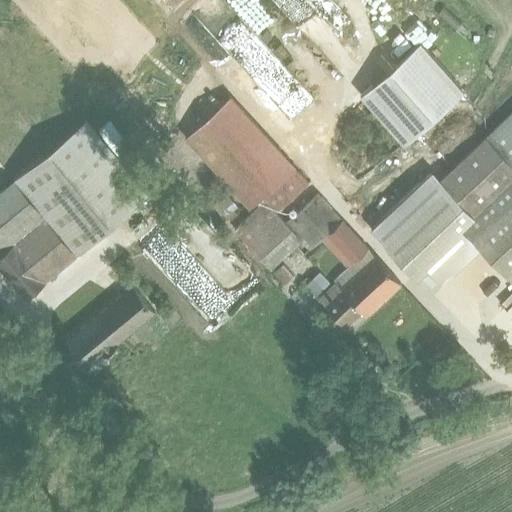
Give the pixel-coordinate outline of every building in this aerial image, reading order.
[(277,24),(254,49),(275,69),(250,95),(275,118),(296,95),(308,106),(334,78),(277,24)] [(421,40),(360,94),(404,144),(465,90),(421,40)] [(346,325),(401,281),(318,190),(286,220),(277,210),(309,180),(231,94),(185,136),(253,210),(234,228),(272,268),(302,240),(310,248),(322,237),(347,266),(334,278),(336,280),(332,283),(320,270),(310,279),(307,276),(304,279),(307,282),(306,283),(346,325)] [(511,110),(378,237),(412,271),(461,225),(472,238),(456,253),(465,262),(482,246),(511,278),(511,110)] [(0,263),(26,296),(150,193),(88,117),(0,190),(0,263)] [(226,219),(240,207),(226,191),(212,204),(226,219)] [(294,274),(284,262),(274,271),(285,283),(294,274)] [(65,339),(88,366),(104,353),(105,354),(119,343),(118,341),(156,310),(134,283),(65,339)] [(309,298),(299,287),(291,295),(301,306),(309,298)]
